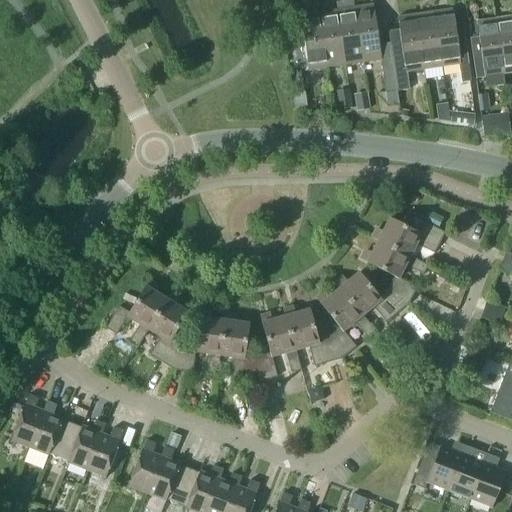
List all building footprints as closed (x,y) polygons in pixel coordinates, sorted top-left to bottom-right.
[(386,92),(397,90),(391,50),(380,52),(373,3),(353,6),(358,41),(362,63),(381,60),(386,92)] [(353,6),(335,9),(344,65),(362,63),(358,41),(353,6)] [(452,8),(433,10),(442,67),(459,65),(461,82),(471,80),(463,26),(455,27),(452,8)] [(335,9),(317,12),(326,68),(344,65),(335,9)] [(423,70),(442,67),(433,10),(415,13),(423,70)] [(308,71),(326,68),(317,12),(300,14),(304,43),(291,45),(295,69),(307,67),(308,71)] [(406,72),(423,70),(415,13),(397,16),(401,44),(391,46),(391,50),(397,90),(397,91),(409,89),(406,72)] [(511,14),(495,17),(504,74),(511,72),(511,14)] [(476,20),(479,41),(470,42),(476,79),(485,77),(486,86),(504,83),(502,74),(504,74),(495,17),(476,20)] [(289,72),(291,88),(307,86),(305,70),(289,72)] [(336,91),(339,109),(352,107),(349,89),(336,91)] [(354,94),(356,110),(369,108),(367,92),(354,94)] [(477,94),(479,111),(489,109),(487,93),(477,94)] [(435,104),(438,120),(450,121),(447,102),(435,104)] [(507,112),(481,116),(484,137),(510,133),(507,112)] [(377,240),(409,256),(415,244),(433,253),(444,232),(421,221),(415,232),(388,218),(379,236),(372,232),(370,237),(377,240)] [(427,265),(409,256),(377,240),(370,252),(366,250),(363,254),(361,254),(359,258),(366,262),(365,262),(394,276),(387,288),(407,304),(416,287),(398,278),(404,265),(422,274),(427,265)] [(511,253),(505,251),(499,269),(511,274),(511,253)] [(333,282),(338,288),(339,287),(361,315),(372,307),(385,322),(407,304),(387,288),(377,296),(357,272),(346,281),(343,277),(339,280),(337,279),(333,282)] [(166,299),(165,299),(154,292),(156,287),(152,285),(153,283),(149,280),(145,286),(144,286),(128,313),(118,306),(104,327),(115,334),(126,317),(138,325),(128,342),(136,347),(147,330),(166,299)] [(329,336),(341,358),(355,347),(342,331),(353,322),(366,337),(374,331),(361,315),(339,287),(338,288),(328,297),(324,292),(320,296),(319,294),(315,297),(319,303),(339,328),(329,336)] [(169,293),(165,299),(166,299),(147,330),(159,337),(148,354),(173,369),(181,346),(170,339),(187,312),(174,304),(177,300),(172,297),(173,295),(169,293)] [(505,307),(487,300),(480,318),(498,325),(505,307)] [(282,309),(284,316),(294,350),(308,346),(313,366),(341,358),(329,336),(317,339),(308,309),(294,313),(292,308),(287,309),(287,307),(282,309)] [(224,320),(223,320),(209,318),(210,313),(205,312),(205,310),(200,309),(199,317),(194,347),(181,346),(173,369),(191,372),(194,352),(208,354),(206,374),(216,376),(218,356),(224,320)] [(224,313),(223,320),(224,320),(218,356),(232,358),(229,377),(258,382),(256,356),(243,355),(248,324),(233,322),(234,316),(229,315),(229,313),(224,313)] [(284,316),(271,320),(269,315),(264,316),(264,314),(258,315),(261,323),(260,323),(269,354),(256,356),(258,382),(276,376),(270,357),(284,353),(290,373),(300,370),(294,350),(284,316)] [(480,372),(487,355),(468,348),(462,365),(480,372)] [(511,421),(511,365),(507,364),(488,412),(511,421)] [(10,441),(28,448),(42,410),(34,407),(38,398),(28,394),(24,403),(10,441)] [(46,401),(42,410),(28,448),(48,456),(48,454),(62,419),(61,419),(62,418),(52,414),(56,405),(46,401)] [(80,427),(62,419),(48,454),(67,462),(81,427),(80,427)] [(81,425),(80,427),(81,427),(67,462),(67,463),(86,470),(101,433),(105,423),(95,420),(91,429),(81,425)] [(101,433),(86,470),(105,478),(119,440),(122,430),(112,427),(109,436),(101,433)] [(127,486),(145,493),(159,455),(152,452),(155,443),(145,439),(142,449),(141,449),(127,486)] [(447,490),(465,445),(457,442),(453,451),(440,446),(432,466),(421,461),(412,484),(424,489),(426,482),(447,490)] [(447,490),(469,498),(483,462),(482,462),(470,457),(473,448),(465,445),(447,490)] [(163,446),(159,455),(145,493),(165,501),(166,499),(179,465),(179,463),(169,459),(173,450),(163,446)] [(486,453),(482,462),(483,462),(469,498),(491,507),(505,471),(491,466),(495,457),(486,453)] [(166,499),(185,507),(198,472),(179,465),(166,499)] [(198,470),(198,472),(185,507),(184,508),(194,511),(205,511),(218,478),(222,469),(212,465),(208,474),(198,470)] [(227,482),(218,478),(205,511),(227,511),(237,485),(241,476),(231,472),(227,482)] [(245,488),(237,485),(227,511),(248,511),(251,505),(256,492),(255,492),(256,491),(259,483),(249,479),(245,488)] [(264,494),(256,491),(255,492),(256,492),(251,505),(259,508),(264,494)] [(273,511),(294,511),(296,508),(288,505),(292,495),(282,492),(278,501),(273,511)] [(367,499),(351,493),(348,502),(347,505),(363,510),(367,499)] [(306,511),(310,502),(300,498),(296,508),(294,511),(306,511)]
